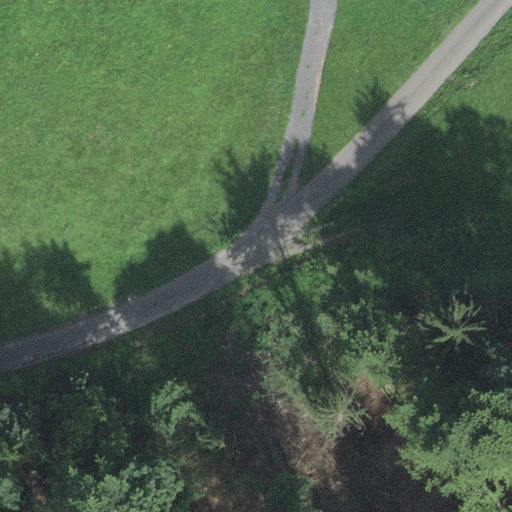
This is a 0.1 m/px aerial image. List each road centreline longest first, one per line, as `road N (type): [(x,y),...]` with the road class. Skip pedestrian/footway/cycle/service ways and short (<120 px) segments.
road 1 (unclassified): [(0,345),(265,238),(494,0)]
road 2 (trunk): [(511,183),(0,365)]
